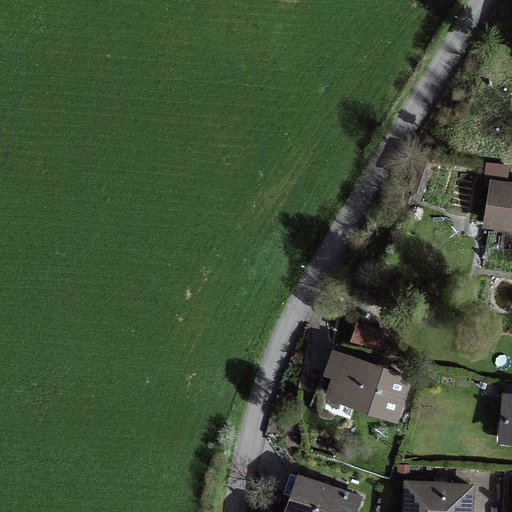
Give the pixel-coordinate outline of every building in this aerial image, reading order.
[(424,186),(431,163),(419,159),(411,182),(424,186)] [(511,226),(511,185),(493,183),(487,223),(511,226)] [(381,333),(354,324),(347,343),(375,352),(381,333)] [(330,394),(394,416),(407,377),(334,353),(328,371),(338,375),(330,394)] [(511,395),(506,395),(502,438),(511,438),(511,395)] [(355,511),(361,498),(297,475),(283,511),(355,511)] [(469,511),(471,486),(407,482),(404,511),(469,511)]
